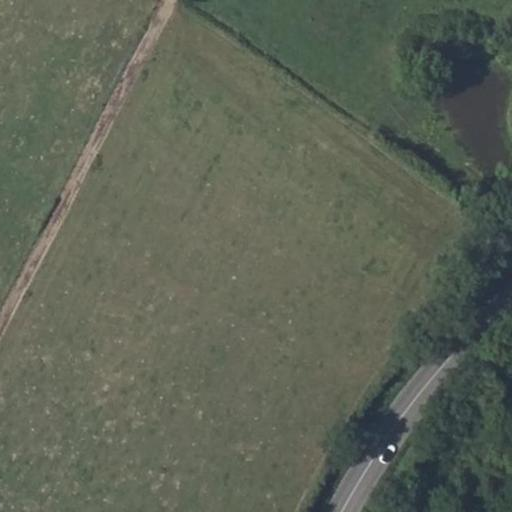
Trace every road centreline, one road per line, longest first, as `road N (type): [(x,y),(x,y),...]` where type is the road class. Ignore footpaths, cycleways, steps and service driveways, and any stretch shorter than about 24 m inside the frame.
road 1 (track): [(179,0),(168,43),(0,359)]
road 2 (tertiary): [(507,295),(387,437),(342,511)]
